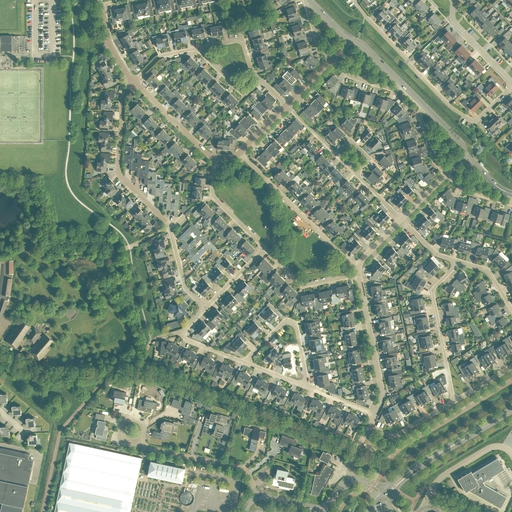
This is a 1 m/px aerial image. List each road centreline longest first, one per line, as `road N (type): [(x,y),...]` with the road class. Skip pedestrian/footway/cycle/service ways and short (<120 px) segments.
road 1 (residential): [(511,85),(474,121),(450,107),(354,0)]
road 2 (residential): [(133,81),(122,98),(118,172),(169,228)]
road 3 (residential): [(238,153),(358,266)]
road 4 (residential): [(455,400),(431,294),(455,260)]
road 5 (unclassified): [(358,275),(381,392),(374,414)]
road 6 (residential): [(256,497),(243,469),(140,446)]
road 7 (residential): [(304,386),(290,322),(245,363)]
road 8 (residential): [(419,511),(441,476),(493,446),(511,454)]
